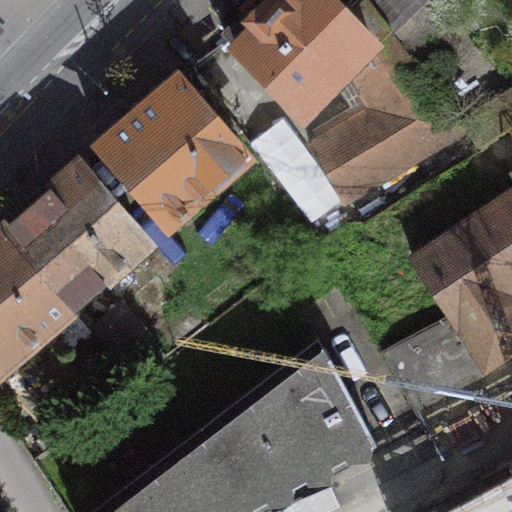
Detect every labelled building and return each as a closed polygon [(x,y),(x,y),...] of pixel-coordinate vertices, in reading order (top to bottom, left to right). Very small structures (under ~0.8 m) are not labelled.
[(223,28),(221,30),(304,113),(351,67),(389,28),(368,0),(352,0),(341,11),(329,0),(263,0),(250,13),(249,12),(243,17),(253,27),(237,42),(223,28)] [(368,0),(389,28),(420,69),(445,46),(446,47),(455,40),(421,3),(424,0),(368,0)] [(389,28),(351,67),(375,108),(312,146),(343,197),(460,123),(420,69),(389,28)] [(176,79),(101,145),(168,221),(243,155),(176,79)] [(511,127),(511,87),(460,123),(478,149),(511,127)] [(5,228),(72,304),(143,242),(77,165),(5,228)] [(511,191),(413,257),(450,314),(382,350),(413,409),(489,368),(511,351),(511,300),(506,292),(511,288),(511,191)] [(5,228),(0,232),(0,365),(72,304),(5,228)] [(151,340),(122,306),(94,329),(136,381),(211,324),(196,305),(151,340)] [(322,347),(106,511),(244,511),(374,441),(322,347)] [(511,511),(511,499),(488,511),(511,511)]
